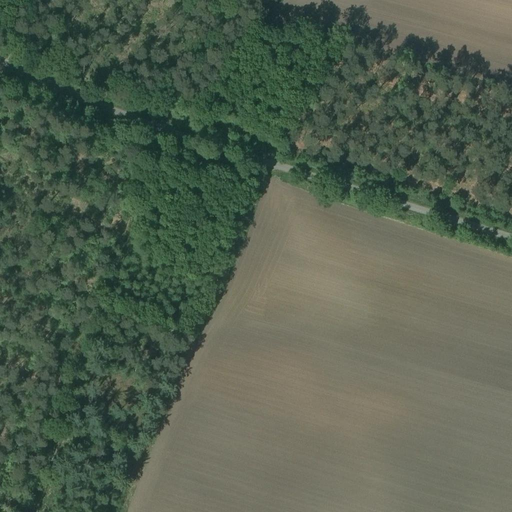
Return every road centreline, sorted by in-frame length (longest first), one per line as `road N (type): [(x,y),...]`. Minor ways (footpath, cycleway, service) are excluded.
road 1 (unclassified): [(511,238),(245,156)]
road 2 (unclassified): [(0,61),(245,156)]
